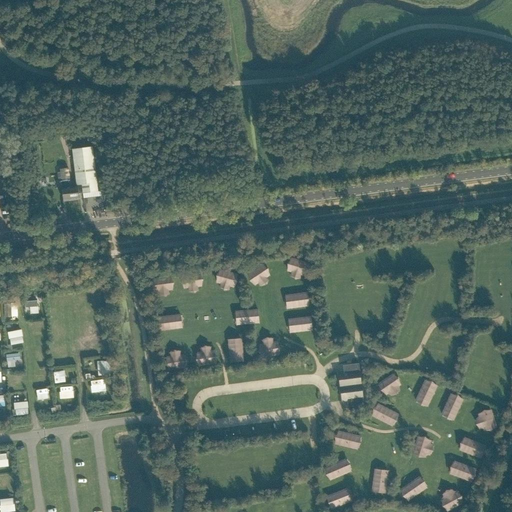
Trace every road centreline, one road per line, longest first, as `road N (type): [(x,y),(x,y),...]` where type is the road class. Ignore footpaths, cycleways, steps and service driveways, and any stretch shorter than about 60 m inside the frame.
road 1 (residential): [(193,427),(423,431),(452,366),(458,330),(450,293),(207,321)]
road 2 (unclassified): [(0,237),(511,169)]
road 3 (track): [(511,149),(272,176),(252,81)]
